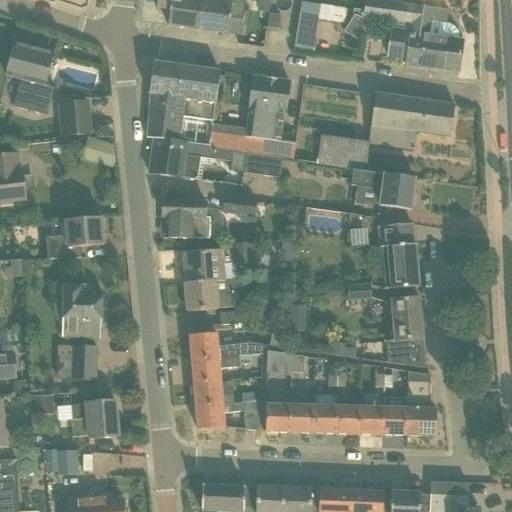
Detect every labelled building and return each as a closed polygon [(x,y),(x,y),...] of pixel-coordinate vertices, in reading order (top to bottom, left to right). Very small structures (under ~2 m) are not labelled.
[(157,0),(156,8),(170,10),(168,25),(198,30),(202,0),(157,0)] [(202,0),(198,30),(227,34),(230,18),(243,20),(245,1),(245,0),(202,0)] [(270,0),(258,0),(257,11),(268,13),(270,0)] [(423,6),(374,0),(365,0),(364,12),(353,9),(351,20),(346,29),(360,38),(363,33),(370,34),(372,20),(393,23),(388,57),(405,60),(404,66),(436,70),(438,54),(422,52),(424,36),(428,37),(430,27),(420,26),(421,17),(423,6)] [(315,37),(318,16),(319,14),(320,6),(301,3),(299,13),(293,46),(293,50),(311,54),(312,50),(315,37)] [(446,24),(446,23),(448,10),(423,6),(421,17),(420,26),(430,27),(430,22),(446,24)] [(270,13),(267,29),(280,30),(282,14),(270,13)] [(463,41),(460,40),(460,34),(457,29),(453,25),(446,23),(446,24),(430,22),(430,27),(428,37),(424,36),(422,52),(438,54),(436,70),(459,73),(463,41)] [(38,114),(53,55),(14,45),(6,76),(21,80),(14,107),(38,114)] [(153,63),(149,92),(149,95),(153,95),(182,100),(187,68),(153,63)] [(180,117),(184,118),(213,122),(220,72),(187,68),(182,100),(180,117)] [(289,82),(253,77),(249,111),(246,129),(213,125),(209,147),(214,148),(233,151),(246,153),(249,153),(263,155),(263,156),(281,158),(293,160),(295,144),(280,142),(283,115),(285,115),(289,82)] [(147,138),(155,140),(180,143),(180,142),(184,118),(180,117),(182,100),(153,95),(147,138)] [(412,152),(415,133),(450,137),(454,106),(375,95),(368,143),(357,141),(353,171),(365,172),(369,145),(412,152)] [(58,105),(61,139),(92,136),(89,102),(58,105)] [(353,171),(357,141),(321,136),(316,165),(353,171)] [(114,147),(87,139),(81,158),(116,168),(114,147)] [(200,158),(212,159),(214,148),(209,147),(180,142),(180,143),(155,140),(150,173),(195,181),(200,158)] [(233,151),(214,148),(212,159),(232,162),(233,151)] [(0,206),(0,207),(14,206),(14,204),(26,203),(23,170),(20,170),(19,155),(0,156),(0,206)] [(260,176),(279,178),(281,158),(263,156),(260,176)] [(415,179),(365,172),(353,171),(351,187),(382,191),(379,207),(410,211),(415,179)] [(256,202),(224,198),(222,214),(254,218),(256,202)] [(166,238),(194,239),(194,238),(209,239),(210,219),(206,218),(207,204),(163,202),(162,218),(166,218),(166,238)] [(295,228),(304,229),(306,209),(298,208),(295,228)] [(47,261),(61,260),(81,258),(80,247),(104,245),(102,219),(64,222),(65,237),(46,238),(47,261)] [(412,225),(377,228),(379,249),(382,249),(385,291),(419,288),(417,272),(415,245),(413,245),(412,225)] [(221,247),(221,251),(183,254),(185,284),(216,282),(225,281),(224,265),(232,264),(232,266),(256,264),(255,244),(221,247)] [(25,278),(24,261),(15,262),(16,278),(25,278)] [(187,312),(219,310),(219,308),(234,307),(233,297),(242,296),(241,280),(225,281),(216,282),(185,284),(187,312)] [(348,302),(372,300),(371,285),(347,287),(348,302)] [(62,338),(80,338),(100,339),(100,327),(101,327),(102,293),(88,293),(88,287),(63,286),(62,303),(57,304),(54,308),(54,316),(57,320),(63,320),(62,338)] [(420,299),(390,302),(394,342),(386,343),(387,349),(424,355),(423,340),(420,299)] [(221,326),(243,324),(244,324),(243,312),(219,315),(221,326)] [(305,323),(290,322),(290,331),(305,332),(305,323)] [(218,345),(217,334),(189,337),(191,360),(219,357),(239,356),(263,354),(263,346),(247,343),(218,345)] [(329,343),(327,354),(327,355),(343,358),(345,346),(329,343)] [(73,347),(71,381),(96,382),(98,348),(73,347)] [(424,355),(387,349),(388,363),(425,369),(424,355)] [(0,380),(16,380),(15,354),(12,354),(0,354),(0,380)] [(220,367),(240,365),(239,357),(239,356),(219,357),(191,360),(193,384),(221,381),(220,367)] [(239,357),(240,365),(252,365),(252,356),(239,357)] [(304,357),(292,356),(291,369),(291,373),(303,373),(304,357)] [(407,399),(406,436),(434,437),(436,410),(429,410),(430,376),(409,373),(407,399)] [(328,387),(337,388),(337,374),(329,374),(328,387)] [(346,375),(337,374),(337,388),(346,388),(346,375)] [(383,389),(384,376),(375,376),(375,388),(375,389),(383,389)] [(384,376),(383,389),(392,389),(392,376),(384,376)] [(221,381),(193,384),(195,405),(223,403),(221,381)] [(26,394),(25,382),(13,383),(13,394),(26,394)] [(290,433),(313,434),(315,395),(313,395),(313,406),(290,406),(290,433)] [(336,435),(337,407),(337,395),(315,395),(313,434),(336,435)] [(33,416),(53,415),(53,396),(32,397),(33,416)] [(380,436),(406,436),(407,399),(406,399),(383,399),(383,409),(381,409),(380,436)] [(224,428),(223,414),(244,413),(245,430),(259,432),(259,431),(261,411),(262,403),(255,403),(255,401),(242,402),(242,404),(227,405),(223,405),(223,403),(195,405),(197,431),(224,428)] [(87,440),(98,439),(118,437),(115,402),(84,405),(84,407),(71,408),(72,421),(71,421),(73,439),(87,437),(87,440)] [(267,405),(267,412),(265,432),(264,431),(264,432),(266,432),(266,433),(290,433),(290,406),(267,405)] [(336,435),(359,435),(359,407),(337,407),(336,435)] [(380,436),(381,409),(359,407),(359,435),(380,436)] [(57,472),(58,472),(56,452),(56,451),(45,452),(46,473),(57,472)] [(75,451),(56,452),(58,472),(57,472),(57,474),(76,473),(75,451)] [(0,511),(19,511),(16,462),(16,458),(0,458),(0,511)] [(202,511),(241,511),(241,508),(256,508),(257,489),(202,486),(201,511),(202,511)] [(284,511),(286,490),(257,489),(256,508),(255,511),(284,511)] [(310,511),(311,491),(286,490),(284,511),(310,511)] [(350,511),(351,492),(311,491),(310,511),(350,511)] [(390,511),(391,500),(383,499),(383,493),(351,492),(350,511),(390,511)] [(391,494),(391,500),(390,511),(419,511),(420,495),(391,494)] [(113,495),(65,501),(66,511),(124,511),(124,501),(113,502),(113,495)] [(478,511),(478,509),(470,509),(468,497),(431,495),(430,495),(429,511),(478,511)]
